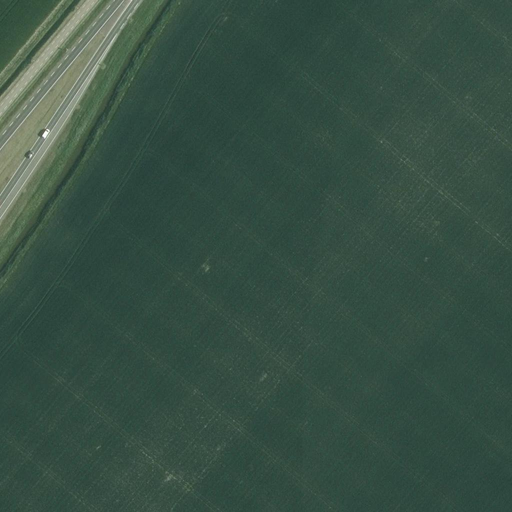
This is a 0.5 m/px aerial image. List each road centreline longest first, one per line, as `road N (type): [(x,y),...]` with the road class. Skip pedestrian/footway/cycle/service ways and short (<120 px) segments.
road 1 (primary): [(0,202),(137,0)]
road 2 (primary): [(121,0),(0,145)]
road 3 (unclassified): [(0,110),(90,0)]
